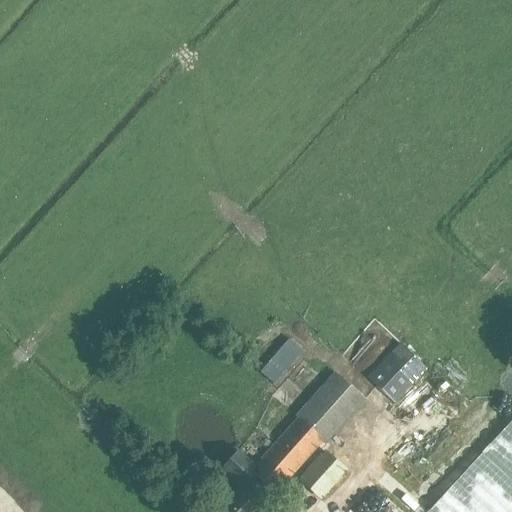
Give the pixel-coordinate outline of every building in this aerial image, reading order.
[(413,369),(422,361),(401,339),(392,348),(413,369)] [(274,384),(302,352),(288,340),(261,372),(274,384)] [(394,353),(369,378),(395,403),(420,378),(394,353)] [(241,489),(220,511),(256,511),(262,506),(262,505),(272,493),(275,495),(323,441),(318,437),(357,393),(335,374),(297,418),(298,419),(255,468),(238,453),(222,471),(241,489)] [(511,511),(511,416),(433,507),(438,511),(443,511),(449,505),(457,511),(511,511)] [(325,448),(308,473),(329,488),(347,464),(325,448)]
